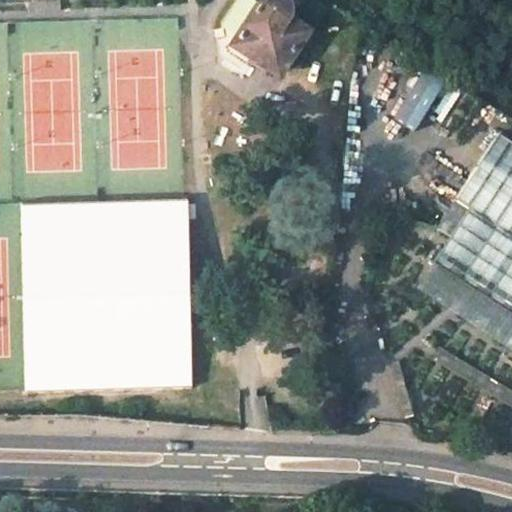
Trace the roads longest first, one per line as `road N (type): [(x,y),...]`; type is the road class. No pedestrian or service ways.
road 1 (primary): [(511,477),(389,453),(0,439)]
road 2 (track): [(261,445),(247,342),(204,198),(196,110),(208,16),(221,0)]
